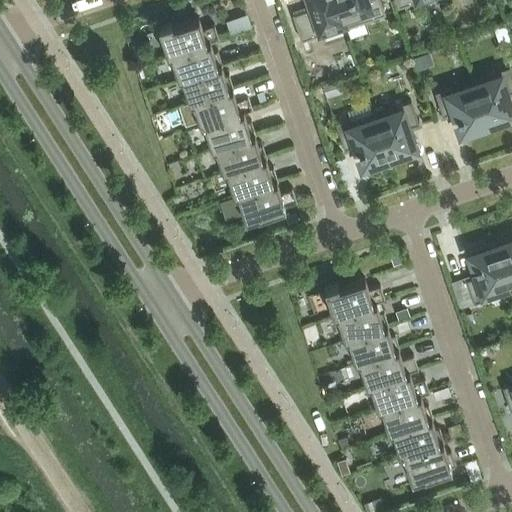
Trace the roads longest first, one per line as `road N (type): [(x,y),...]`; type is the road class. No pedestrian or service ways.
road 1 (secondary): [(174,297),(6,36)]
road 2 (residential): [(506,499),(410,212)]
road 3 (secondary): [(0,70),(153,308)]
road 4 (secondary): [(311,511),(174,297)]
road 5 (residential): [(339,234),(256,0)]
road 6 (secondary): [(153,308),(283,511)]
road 7 (track): [(82,511),(0,385)]
road 8 (residential): [(339,234),(202,284)]
